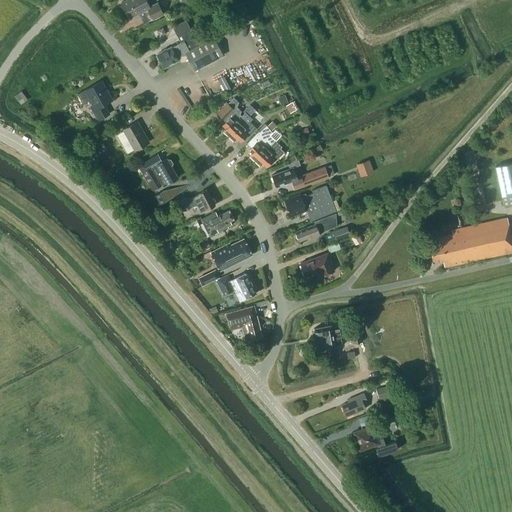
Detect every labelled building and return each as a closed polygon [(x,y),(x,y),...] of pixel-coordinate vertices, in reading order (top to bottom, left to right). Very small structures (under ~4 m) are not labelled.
[(150,7),(146,0),(126,0),(121,3),(129,18),(147,8),(153,19),(163,14),(158,2),(150,7)] [(243,12),(195,36),(191,28),(186,19),(172,27),(177,36),(182,45),(173,49),(171,47),(157,54),(164,67),(178,60),(176,57),(184,53),(194,70),(210,61),(210,62),(224,54),(215,39),(221,36),(222,38),(249,23),(243,12)] [(104,104),(112,100),(101,81),(88,88),(84,90),(87,95),(95,109),(92,110),(98,120),(109,114),(104,104)] [(15,96),(21,104),(28,99),(22,91),(15,96)] [(285,94),(278,97),(281,105),(288,102),(285,94)] [(239,114),(241,111),(236,106),(238,102),(234,97),(228,103),(226,102),(216,112),(223,119),(224,118),(227,120),(223,125),(226,128),(223,130),(229,135),(248,115),(245,112),(241,116),(239,114)] [(248,115),(254,109),(250,105),(244,111),(245,112),(248,115)] [(254,109),(248,115),(252,118),(255,122),(261,116),(254,109)] [(252,118),(248,115),(229,135),(235,141),(237,138),(240,141),(247,134),(248,136),(256,128),(249,121),(252,118)] [(149,142),(137,121),(123,129),(135,150),(149,142)] [(250,155),(255,160),(275,140),(269,134),(272,132),(266,125),(259,132),(258,131),(247,143),(251,147),(249,149),(252,152),(250,155)] [(296,137),(310,133),(308,127),(294,132),(296,137)] [(81,135),(69,142),(73,149),(85,141),(81,135)] [(99,137),(82,148),(92,164),(109,153),(99,137)] [(275,140),(255,160),(261,165),(264,163),(267,166),(274,159),(271,156),(273,153),(269,149),(272,146),(274,147),(278,143),(275,140)] [(163,160),(159,153),(137,165),(151,189),(162,183),(163,184),(169,180),(170,182),(178,177),(171,166),(173,162),(171,159),(166,158),(163,160)] [(298,159),(288,163),(290,168),(293,167),(300,164),(298,159)] [(369,159),(356,164),(360,176),(374,171),(369,159)] [(511,162),(495,166),(504,206),(511,204),(511,162)] [(326,166),(329,176),(334,174),(331,164),(326,166)] [(295,189),(329,176),(325,166),(310,172),(310,174),(298,178),(293,167),(290,168),(271,175),(276,187),(283,184),(284,185),(292,182),(295,189)] [(188,185),(164,190),(156,195),(161,204),(189,187),(188,185)] [(322,216),(336,211),(326,185),(312,190),(313,193),(306,195),(305,193),(303,194),(285,201),(290,215),(298,212),(299,214),(307,211),(311,221),(322,216)] [(214,204),(215,201),(214,199),(212,198),(207,189),(199,193),(199,194),(188,199),(187,197),(179,201),(184,210),(197,204),(201,212),(206,209),(207,209),(215,205),(214,204)] [(143,218),(151,214),(149,210),(140,214),(143,218)] [(218,215),(216,212),(201,219),(210,235),(218,231),(218,232),(228,227),(228,226),(232,224),(230,220),(234,219),(229,210),(218,215)] [(320,235),(319,232),(336,225),(335,213),(314,221),(315,224),(296,231),(299,241),(308,237),(309,239),(320,235)] [(444,267),(511,252),(511,239),(507,218),(452,230),(453,234),(440,236),(441,240),(427,243),(432,263),(443,260),(444,267)] [(350,234),(347,226),(333,231),(335,239),(350,234)] [(357,233),(351,237),(356,244),(362,240),(357,233)] [(220,270),(223,269),(252,254),(246,243),(244,239),(239,241),(230,245),(230,243),(211,253),(216,262),(220,270)] [(205,250),(211,247),(208,241),(202,244),(205,250)] [(305,276),(319,271),(321,276),(326,273),(334,270),(333,267),(329,256),(327,252),(320,255),(300,263),(305,276)] [(215,269),(198,277),(202,285),(219,277),(215,269)] [(234,289),(235,291),(240,301),(245,298),(256,293),(246,272),(235,278),(231,280),(228,273),(216,279),(223,295),(234,289)] [(215,306),(209,309),(211,315),(218,312),(215,306)] [(252,306),(227,313),(232,329),(242,326),(246,340),(261,336),(256,316),(254,316),(252,306)] [(313,335),(316,337),(318,349),(335,346),(334,340),(340,339),(339,333),(337,324),(331,325),(314,328),(312,331),(313,335)] [(361,330),(350,332),(352,345),(363,343),(361,330)] [(376,390),(378,399),(396,395),(394,385),(376,390)] [(363,402),(367,401),(364,393),(347,400),(348,402),(341,405),(346,416),(366,408),(363,402)] [(397,420),(396,414),(382,418),(383,423),(397,420)] [(383,437),(378,439),(373,426),(354,432),(360,449),(376,444),(378,447),(376,448),(378,455),(398,449),(395,441),(386,445),(383,437)]
